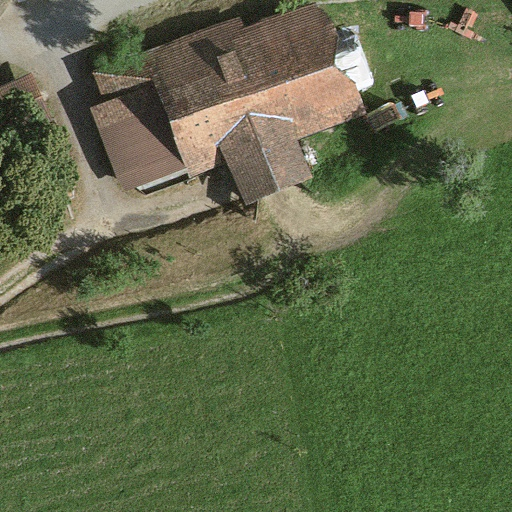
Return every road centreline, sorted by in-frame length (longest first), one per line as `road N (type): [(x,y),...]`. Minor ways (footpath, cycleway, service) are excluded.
road 1 (track): [(0,337),(239,284),(405,177)]
road 2 (track): [(52,28),(93,197),(88,220),(0,292)]
road 3 (track): [(158,0),(0,36)]
